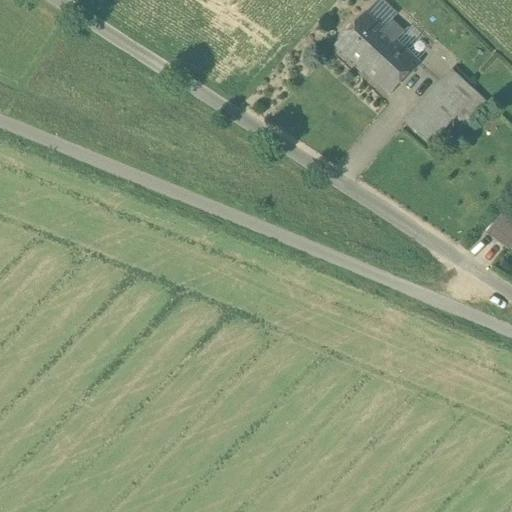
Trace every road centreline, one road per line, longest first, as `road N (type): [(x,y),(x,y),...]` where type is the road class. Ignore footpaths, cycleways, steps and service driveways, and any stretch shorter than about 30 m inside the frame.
road 1 (unclassified): [(511,334),(0,123)]
road 2 (unclassified): [(62,0),(511,296)]
